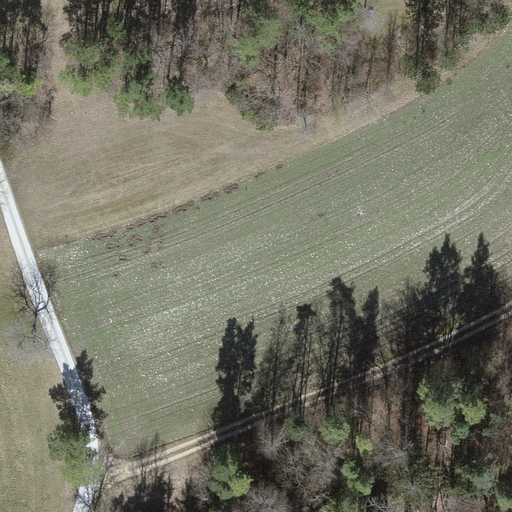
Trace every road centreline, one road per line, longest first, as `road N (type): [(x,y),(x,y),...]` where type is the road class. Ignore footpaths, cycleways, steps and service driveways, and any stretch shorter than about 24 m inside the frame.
road 1 (track): [(91,478),(181,456),(511,319)]
road 2 (unclassified): [(0,182),(82,401),(92,442),(81,511)]
